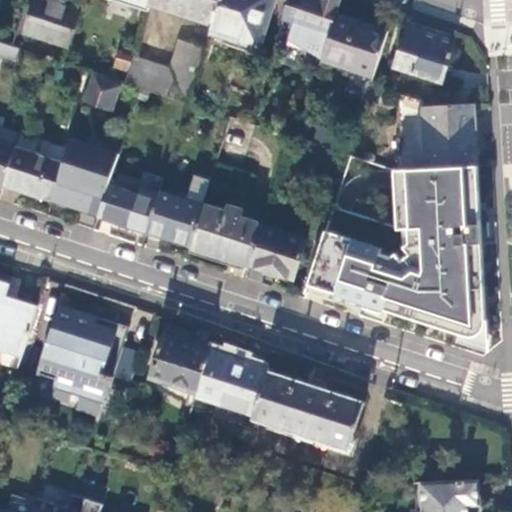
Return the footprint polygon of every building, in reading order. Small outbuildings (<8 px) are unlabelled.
[(34,0),(24,32),(69,47),(80,11),(46,0),(34,0)] [(115,0),(148,11),(151,3),(152,0),(115,0)] [(219,0),(152,0),(151,3),(213,23),(219,0)] [(219,0),(213,23),(209,33),(259,49),(275,0),(219,0)] [(288,0),(283,19),(294,23),(301,0),(288,0)] [(340,0),(301,0),(294,23),(289,40),(322,59),(336,14),(340,0)] [(336,14),(322,59),(374,76),(388,31),(336,14)] [(396,66),(440,80),(454,39),(409,24),(396,66)] [(0,40),(0,56),(15,61),(19,47),(0,40)] [(134,56),(129,69),(125,82),(187,102),(204,49),(178,40),(169,67),(134,56)] [(115,64),(129,69),(134,56),(135,53),(120,50),(115,64)] [(58,62),(51,82),(65,87),(72,66),(58,62)] [(79,101),(112,112),(122,81),(89,71),(79,101)] [(376,103),(381,87),(368,82),(362,98),(376,103)] [(405,94),(423,100),(426,88),(409,83),(405,94)] [(403,169),(404,169),(476,164),(473,103),(424,106),(424,100),(423,100),(405,94),(399,92),(403,169)] [(72,139),(64,162),(52,200),(100,216),(110,183),(120,154),(72,139)] [(0,183),(5,185),(17,147),(0,141),(0,183)] [(64,162),(17,147),(5,185),(52,200),(64,162)] [(485,324),(476,164),(404,169),(403,169),(394,169),(398,228),(333,208),(309,284),(466,338),(469,338),(473,338),(478,336),(481,333),(483,329),(485,324)] [(157,199),(110,183),(100,216),(147,231),(157,199)] [(203,205),(159,191),(157,199),(147,231),(190,245),(203,205)] [(226,213),(203,205),(190,245),(249,264),(262,224),(241,217),(243,211),(229,206),(226,213)] [(307,239),(262,224),(249,264),(295,279),(307,239)] [(0,280),(0,348),(22,356),(38,305),(7,295),(10,284),(0,280)] [(96,320),(60,308),(39,372),(58,379),(55,387),(106,404),(131,326),(98,314),(96,320)] [(199,393),(213,350),(165,335),(151,377),(199,393)] [(269,369),(213,350),(199,393),(198,396),(255,414),(268,371),(269,369)] [(268,371),(255,414),(253,417),(349,449),(365,402),(322,389),(323,384),(310,379),(309,383),(268,371)] [(481,504),(480,479),(421,482),(423,511),(469,511),(469,504),(481,504)] [(42,481),(35,504),(32,511),(100,511),(103,504),(72,494),(73,491),(42,481)] [(32,511),(35,504),(12,497),(9,507),(5,506),(3,510),(2,510),(1,511),(32,511)]
